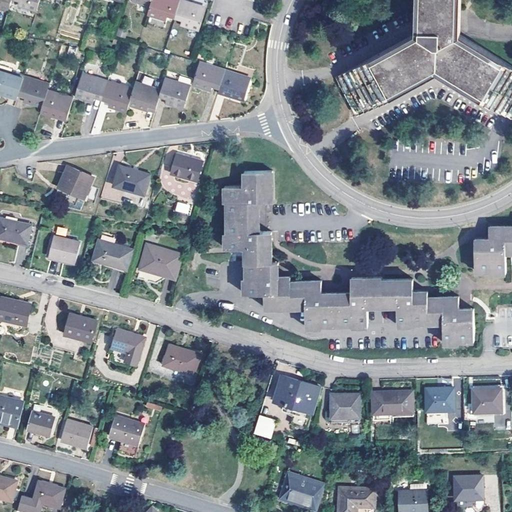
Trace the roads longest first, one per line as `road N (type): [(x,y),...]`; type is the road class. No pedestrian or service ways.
road 1 (residential): [(0,275),(343,368),(511,366)]
road 2 (residential): [(0,157),(284,120)]
road 3 (unclassified): [(284,120),(333,185),(391,214),(465,213),(511,192)]
road 4 (residential): [(0,448),(226,511)]
road 5 (unclassified): [(292,0),(275,68),(284,120)]
